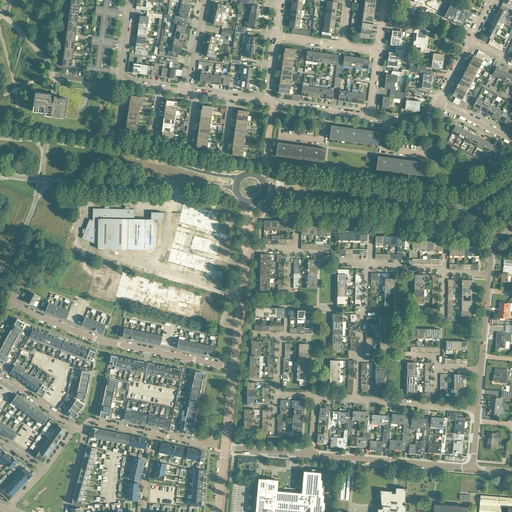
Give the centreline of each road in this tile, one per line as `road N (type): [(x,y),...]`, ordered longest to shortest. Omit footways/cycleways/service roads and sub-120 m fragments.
road 1 (residential): [(472,470),(223,448)]
road 2 (residential): [(11,303),(99,340),(233,368)]
road 3 (tertiary): [(263,193),(478,204)]
road 4 (tertiary): [(475,196),(263,183)]
road 5 (tertiary): [(239,178),(46,139)]
road 6 (tertiary): [(42,180),(235,187)]
road 7 (residential): [(356,399),(366,258)]
road 8 (residential): [(67,0),(56,74),(119,83)]
road 9 (residential): [(477,411),(356,399)]
road 10 (residential): [(233,368),(245,248)]
